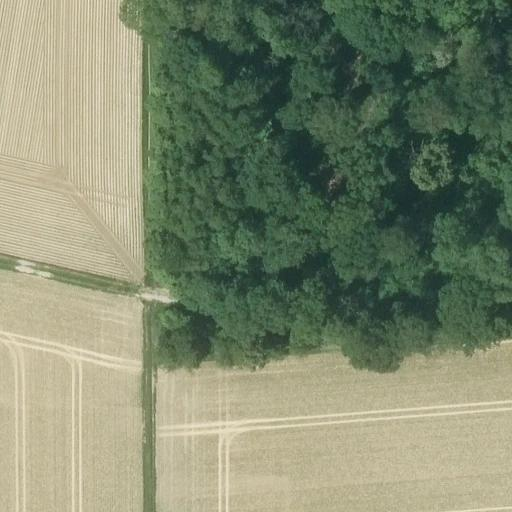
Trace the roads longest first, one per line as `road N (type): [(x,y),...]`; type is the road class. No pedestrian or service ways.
road 1 (track): [(511,327),(367,340),(149,292)]
road 2 (track): [(158,0),(149,292)]
road 3 (track): [(149,292),(154,511)]
road 4 (track): [(149,292),(0,262)]
